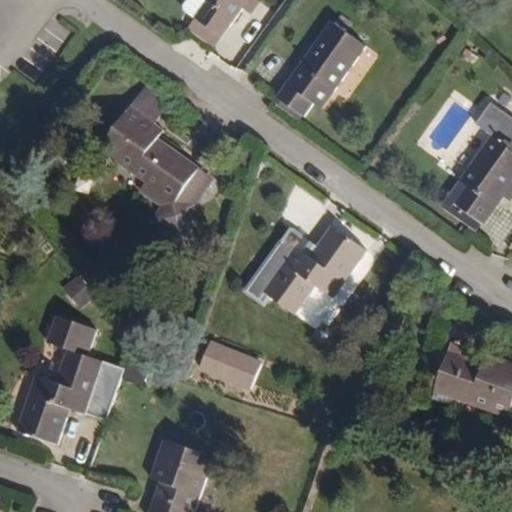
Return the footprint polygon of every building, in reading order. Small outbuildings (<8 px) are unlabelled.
[(207,17),(230,37),(263,0),(202,0),(197,8),(207,17)] [(319,100),(326,106),(371,45),(368,43),(373,35),(346,16),(340,25),(336,23),(284,97),(308,115),(319,100)] [(222,46),(230,37),(207,17),(199,26),(222,46)] [(511,189),(511,105),(503,100),(489,123),(502,133),(471,178),(478,184),(466,200),(490,220),(511,189)] [(183,181),(193,165),(154,138),(158,130),(124,106),(96,147),(171,200),(183,181)] [(236,162),(247,167),(255,147),(247,142),(242,146),(236,162)] [(183,181),(198,190),(207,175),(193,165),(183,181)] [(284,218),(315,229),(323,207),(291,197),(284,218)] [(485,225),(490,220),(466,200),(461,207),(485,225)] [(317,285),(333,296),(366,250),(332,225),(316,246),(289,226),(244,289),(262,303),(267,294),(297,316),(317,285)] [(82,308),(95,296),(77,275),(63,287),(82,308)] [(99,421),(118,367),(83,356),(90,332),(49,315),(12,431),(50,444),(64,408),(99,421)] [(435,390),(508,414),(511,402),(511,360),(484,351),(481,360),(448,348),(445,356),(436,387),(435,390)] [(420,381),(436,387),(445,356),(429,349),(420,381)] [(201,374),(232,386),(241,361),(209,350),(201,374)] [(232,386),(251,393),(259,369),(241,361),(232,386)] [(146,511),(191,511),(212,455),(162,437),(150,475),(158,478),(146,511)]
